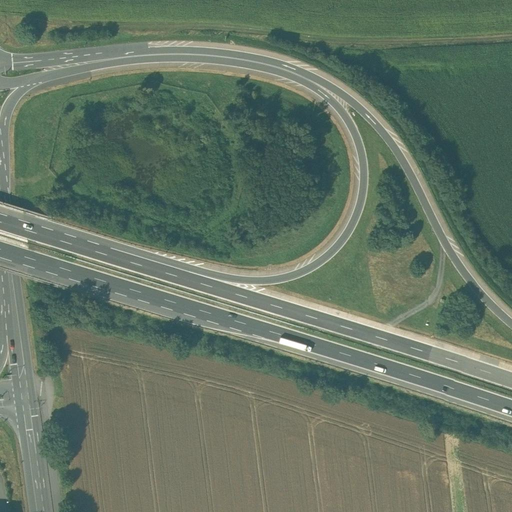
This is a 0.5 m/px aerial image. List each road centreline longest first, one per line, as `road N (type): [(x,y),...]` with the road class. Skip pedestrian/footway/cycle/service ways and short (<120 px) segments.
road 1 (motorway): [(36,78),(168,58),(274,70),(328,99),(359,148),(361,192),(350,223),(324,253),(286,273),(229,275),(107,240),(75,241)]
road 2 (motorway): [(511,324),(455,260),(395,149),(333,88),(295,69),(218,52),(0,63)]
road 3 (motorway): [(0,249),(511,406)]
road 4 (motorway): [(511,379),(75,241)]
